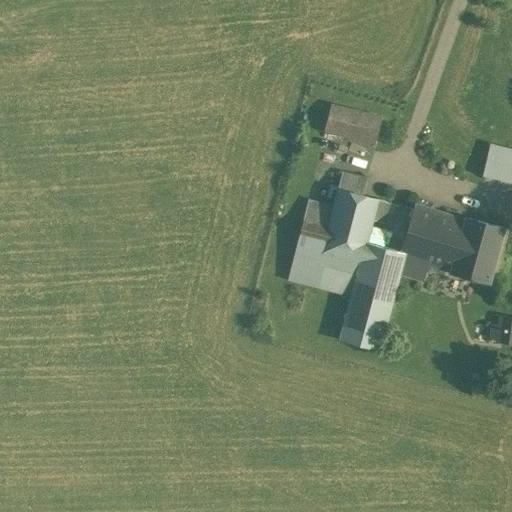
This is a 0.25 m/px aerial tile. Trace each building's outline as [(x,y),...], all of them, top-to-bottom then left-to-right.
[(332,105),(325,130),(376,143),(382,117),(332,105)] [(511,149),(492,144),(484,175),(511,181),(511,149)] [(343,173),(339,188),(362,194),(367,179),(343,173)] [(289,278),(352,295),(366,242),(368,242),(375,214),(379,199),(362,194),(339,188),(338,188),(334,206),(309,199),(289,278)] [(379,199),(375,214),(386,217),(390,202),(379,199)] [(416,206),(404,251),(406,252),(401,272),(422,278),(428,261),(452,269),(453,269),(465,221),(416,206)] [(452,269),(452,271),(489,280),(502,228),(465,218),(465,221),(453,269),(452,269)] [(366,242),(352,295),(340,339),(380,350),(401,272),(406,252),(404,251),(368,242),(366,242)] [(511,318),(500,317),(497,341),(511,342),(511,318)]
